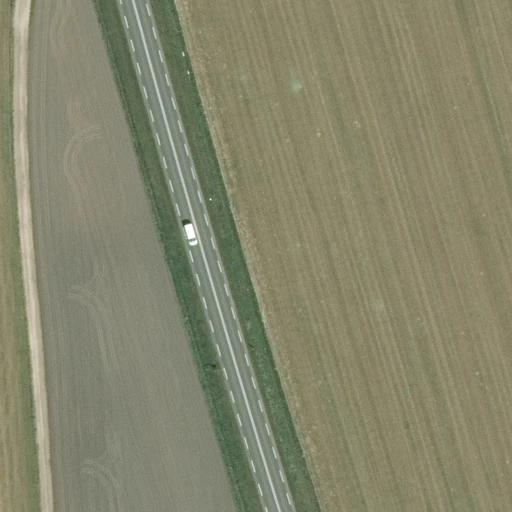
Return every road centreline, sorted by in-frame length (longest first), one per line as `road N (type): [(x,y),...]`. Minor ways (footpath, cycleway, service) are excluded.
road 1 (primary): [(278,511),(133,0)]
road 2 (track): [(47,511),(15,83),(22,0)]
